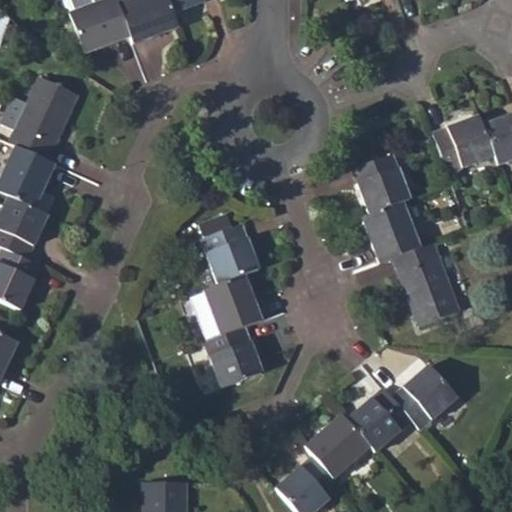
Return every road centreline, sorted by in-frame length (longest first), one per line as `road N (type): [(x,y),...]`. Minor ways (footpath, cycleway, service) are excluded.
road 1 (residential): [(18,511),(22,466),(125,230),(134,171),(154,118),(187,85),(248,92)]
road 2 (residential): [(274,426),(309,344),(318,289),(281,158)]
road 3 (residential): [(511,26),(311,105)]
